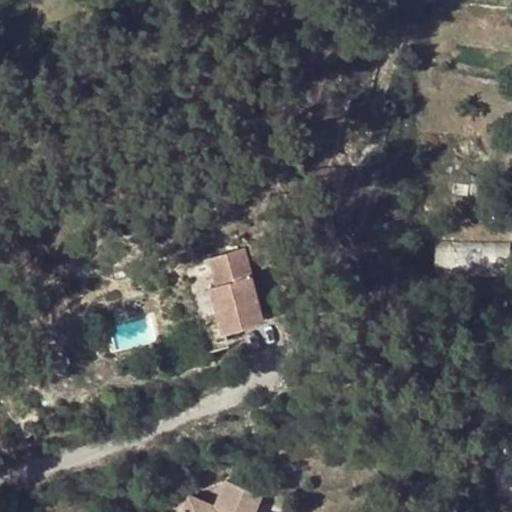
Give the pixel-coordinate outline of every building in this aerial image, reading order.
[(488,244),(487,272),(509,272),(510,244),(488,244)] [(264,322),(252,276),(211,286),(223,332),(264,322)] [(222,480),(212,503),(222,499),(230,495),(243,489),(222,480)] [(222,499),(212,503),(211,506),(208,504),(201,508),(192,511),(248,511),(255,495),(243,489),(230,495),(222,499)] [(185,494),(177,511),(192,511),(201,508),(208,504),(185,494)]
